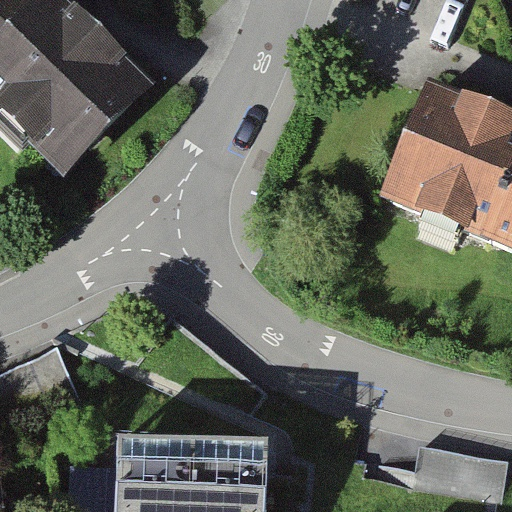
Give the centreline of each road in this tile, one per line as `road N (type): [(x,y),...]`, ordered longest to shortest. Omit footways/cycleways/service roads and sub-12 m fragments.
road 1 (residential): [(146,209),(230,299),(293,347),(410,390),(511,412)]
road 2 (residential): [(273,0),(231,98),(146,209)]
road 3 (residential): [(146,209),(94,254),(0,308)]
